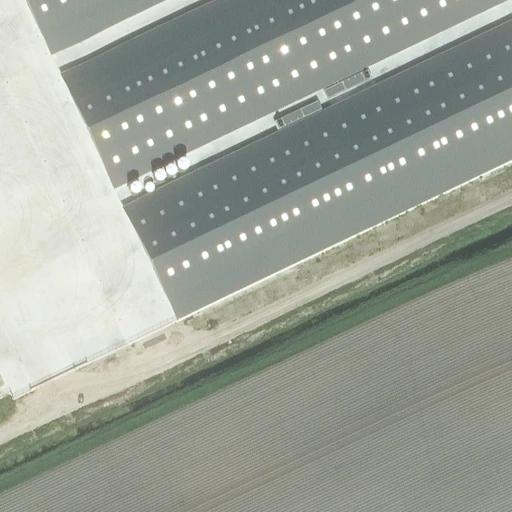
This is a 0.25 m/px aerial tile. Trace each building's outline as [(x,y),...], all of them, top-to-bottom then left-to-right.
[(24,0),(51,56),(169,0),(24,0)] [(222,0),(61,77),(114,188),(508,0),(222,0)] [(511,24),(124,210),(177,321),(511,161),(511,24)] [(367,72),(324,92),(328,100),(371,80),(367,72)] [(319,102),(275,123),(279,131),(323,110),(319,102)]
